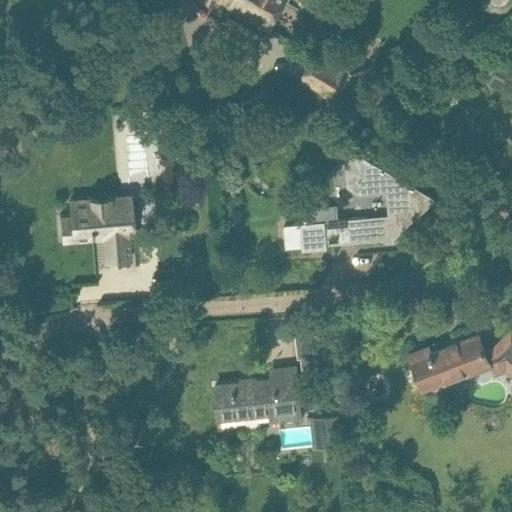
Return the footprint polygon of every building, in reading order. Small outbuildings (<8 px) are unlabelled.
[(236,0),(247,6),(244,12),(269,27),(284,0),(236,0)] [(127,1),(106,54),(134,66),(155,12),(127,1)] [(322,91),(321,93),(346,107),(369,67),(344,52),(337,65),(314,52),(299,78),(322,91)] [(490,81),(511,92),(511,63),(502,58),(490,81)] [(157,148),(181,146),(180,130),(156,132),(157,148)] [(300,221),(283,222),(284,244),(302,243),(302,249),(327,247),(327,244),(386,239),(386,237),(396,236),(403,229),(403,225),(408,225),(436,199),(419,188),(355,150),(345,166),(347,186),(359,193),(382,191),(387,193),(388,215),(389,219),(365,221),(365,217),(338,219),(336,204),(299,207),(300,221)] [(70,198),(71,213),(60,214),(62,239),(103,236),(105,260),(130,258),(128,234),(133,234),(130,193),(70,198)] [(489,363),(478,334),(432,351),(430,346),(410,353),(423,387),(468,370),(468,371),(489,363)] [(215,385),(219,417),(271,411),(272,419),(301,416),(295,366),(272,369),(273,379),(215,385)] [(335,439),(334,413),(316,414),(318,440),(335,439)]
